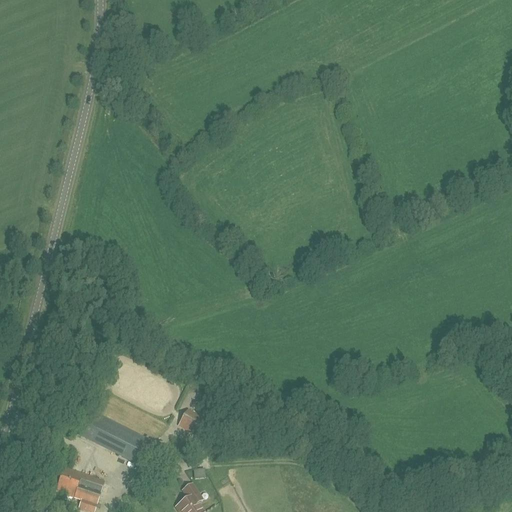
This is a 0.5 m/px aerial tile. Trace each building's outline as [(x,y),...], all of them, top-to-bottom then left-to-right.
[(172,422),(177,426),(186,414),(181,411),(172,422)] [(188,412),(179,427),(198,438),(207,423),(188,412)] [(150,445),(132,435),(121,457),(139,466),(150,445)] [(348,464),(336,450),(335,451),(326,440),(320,444),(331,456),(327,459),(338,472),(348,464)] [(64,469),(56,492),(81,502),(79,510),(84,511),(95,511),(105,483),(64,469)] [(192,486),(183,492),(189,501),(177,509),(178,511),(202,511),(198,505),(202,502),(192,486)]
